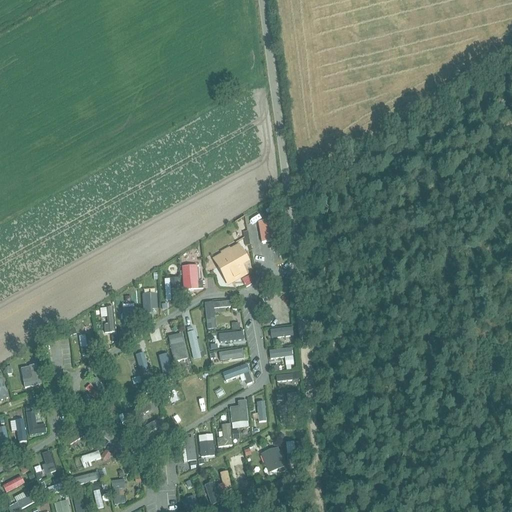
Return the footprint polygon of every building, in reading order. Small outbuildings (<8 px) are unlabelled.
[(263,243),(278,241),(279,241),(275,221),(259,224),(263,243)] [(246,259),(239,247),(231,251),(230,249),(222,254),(223,256),(214,260),(228,285),(246,275),(240,263),(246,259)] [(198,266),(183,267),(184,291),(200,290),(198,266)] [(243,281),(247,288),(252,285),(248,278),(243,281)] [(177,280),(169,280),(169,281),(171,303),(179,302),(177,280)] [(156,295),(144,296),(145,315),(153,315),(153,311),(157,310),(156,295)] [(229,303),(204,305),(207,331),(208,335),(216,334),(215,330),(216,330),(214,310),(230,309),(229,303)] [(121,315),(136,315),(136,305),(121,305),(121,315)] [(108,326),(104,327),(105,335),(116,333),(113,309),(107,309),(107,310),(107,318),(108,326)] [(149,332),(151,343),(161,341),(158,330),(149,332)] [(290,330),(270,333),(271,340),(290,337),(290,330)] [(194,333),(187,335),(193,360),(200,358),(194,333)] [(243,334),(219,336),(220,344),(243,341),(243,334)] [(183,335),(169,337),(175,363),(189,360),(183,335)] [(87,349),(81,350),(82,357),(95,356),(92,336),(85,337),(87,349)] [(292,350),(269,353),(271,361),(294,358),(292,350)] [(242,351),(219,355),(220,363),(244,359),(242,351)] [(143,355),(135,357),(136,359),(139,370),(141,376),(149,374),(143,355)] [(167,356),(159,358),(165,383),(173,380),(167,356)] [(39,365),(20,369),(23,381),(25,390),(43,386),(39,365)] [(245,366),(223,375),(226,382),(243,376),(245,381),(250,379),(245,366)] [(0,397),(1,402),(8,400),(1,379),(0,378),(0,397)] [(97,379),(86,389),(97,402),(108,392),(97,379)] [(194,394),(203,392),(200,380),(192,382),(194,394)] [(214,393),(218,399),(223,396),(219,389),(214,393)] [(171,394),(175,402),(181,399),(178,391),(171,394)] [(248,423),(246,402),(237,403),(238,408),(229,409),(231,425),(248,423)] [(108,416),(116,411),(111,403),(103,408),(108,416)] [(258,404),(257,405),(259,424),(266,423),(264,405),(263,403),(258,404)] [(148,405),(129,415),(132,421),(151,411),(148,405)] [(277,412),(280,424),(286,423),(283,411),(277,412)] [(34,414),(26,416),(29,437),(46,435),(45,427),(36,428),(34,414)] [(136,420),(131,423),(132,427),(134,431),(140,428),(138,424),(136,420)] [(159,421),(143,430),(147,436),(162,427),(159,421)] [(23,422),(16,423),(10,424),(12,433),(17,433),(19,444),(27,443),(23,422)] [(224,439),(218,440),(219,449),(233,447),(231,425),(223,426),(224,439)] [(5,429),(0,430),(0,445),(1,451),(10,449),(5,429)] [(80,432),(67,441),(70,447),(84,438),(80,432)] [(193,441),(185,442),(188,463),(196,462),(193,441)] [(214,442),(201,444),(202,459),(216,457),(214,442)] [(301,443),(294,444),(295,456),(296,460),(303,459),(301,443)] [(278,449),(260,456),(268,474),(285,467),(278,449)] [(105,452),(101,457),(106,461),(111,455),(105,452)] [(49,453),(42,456),(46,466),(49,475),(56,473),(49,453)] [(99,454),(81,456),(82,470),(91,469),(90,463),(99,462),(99,454)] [(246,464),(234,466),(239,492),(250,490),(246,464)] [(222,485),(217,487),(220,497),(227,495),(227,492),(231,491),(227,473),(220,475),(222,485)] [(97,474),(74,480),(76,487),(99,481),(97,474)] [(21,479),(3,488),(6,494),(24,485),(21,479)] [(124,481),(113,483),(116,508),(121,507),(120,488),(125,487),(124,481)] [(55,487),(48,490),(50,496),(67,490),(64,484),(55,487)] [(212,485),(205,487),(211,507),(218,505),(212,485)] [(99,492),(93,493),(97,510),(103,509),(99,492)] [(17,504),(7,510),(8,511),(18,511),(33,504),(30,498),(26,500),(23,495),(15,499),(17,504)] [(87,511),(84,496),(73,498),(76,511),(87,511)] [(51,501),(53,505),(61,503),(60,497),(54,499),(54,500),(51,501)] [(69,511),(67,502),(54,506),(55,511),(69,511)] [(198,511),(194,502),(183,506),(185,511),(198,511)]
